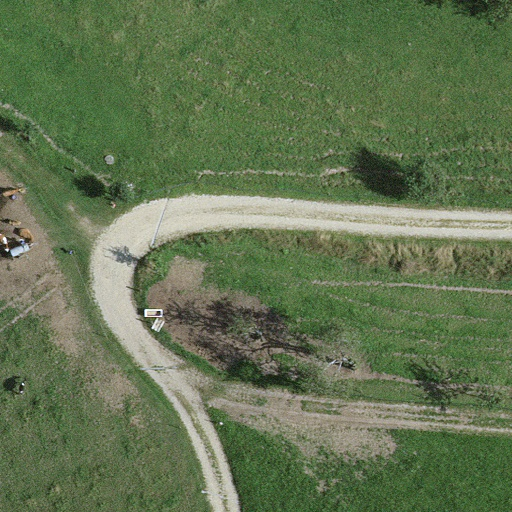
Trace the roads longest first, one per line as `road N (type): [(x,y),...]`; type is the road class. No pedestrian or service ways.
road 1 (track): [(511,230),(203,221),(155,234),(125,260)]
road 2 (track): [(511,435),(187,397)]
road 3 (track): [(125,260),(117,299),(141,343),(187,397),(220,511)]
road 4 (track): [(125,260),(0,134)]
